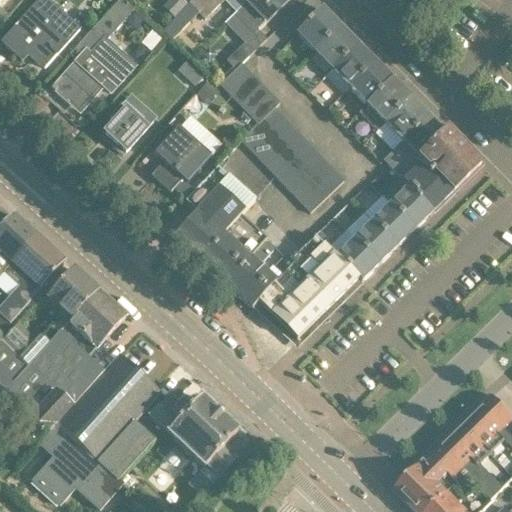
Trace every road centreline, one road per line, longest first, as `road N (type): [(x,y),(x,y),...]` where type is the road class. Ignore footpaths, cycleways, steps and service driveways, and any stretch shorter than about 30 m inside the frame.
road 1 (secondary): [(329,467),(261,395),(0,165)]
road 2 (residential): [(314,343),(502,156)]
road 3 (residential): [(511,319),(346,483)]
road 4 (residential): [(502,156),(360,13)]
